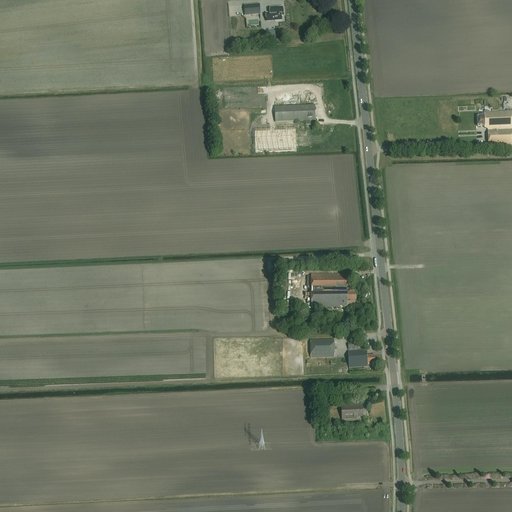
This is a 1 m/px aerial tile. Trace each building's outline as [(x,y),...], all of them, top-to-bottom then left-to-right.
[(245,16),(260,14),(259,4),(244,5),(245,16)] [(270,13),(266,13),(266,21),(282,20),(282,15),(283,15),(282,7),(276,8),(276,7),(269,7),(270,13)] [(315,106),(275,107),(275,122),(316,121),(315,106)] [(489,148),(511,147),(511,111),(489,112),(489,113),(484,113),(481,113),(481,116),(478,117),(478,127),(484,127),(484,128),(488,129),(489,148)] [(296,128),(255,129),(256,153),(297,151),(296,128)] [(355,301),(355,294),(355,291),(347,291),(347,275),(311,274),(311,277),(307,277),(307,288),(311,288),(311,308),(340,308),(340,306),(347,306),(347,304),(355,304),(355,301)] [(334,340),(311,341),(311,358),(334,357),(334,340)] [(371,364),(375,364),(375,356),(367,356),(367,350),(348,351),(349,368),(367,367),(367,365),(371,365),(371,364)] [(341,405),(342,420),(363,419),(362,403),(341,405)]
